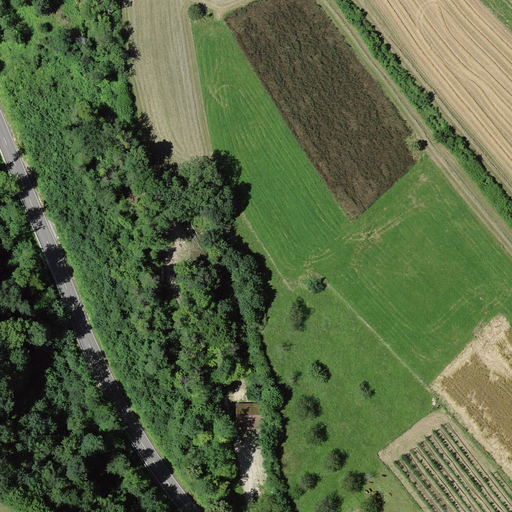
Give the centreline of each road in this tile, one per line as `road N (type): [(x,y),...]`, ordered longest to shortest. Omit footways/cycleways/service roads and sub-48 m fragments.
road 1 (tertiary): [(196,511),(105,375),(0,121)]
road 2 (track): [(168,258),(170,284),(226,406),(253,511)]
